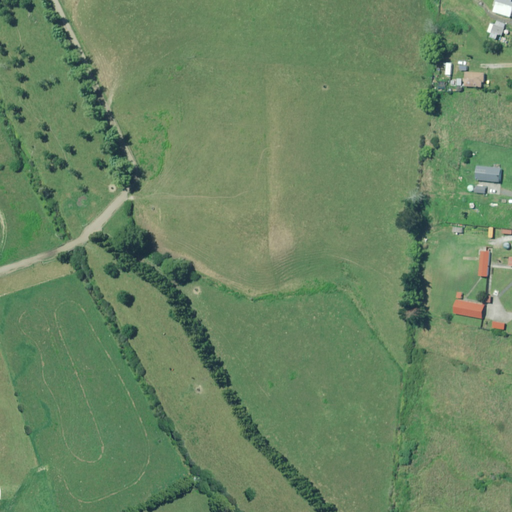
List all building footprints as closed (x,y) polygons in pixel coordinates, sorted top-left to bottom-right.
[(511,0),(498,0),(496,13),(511,16),(511,0)] [(468,72),(467,78),(466,78),(466,82),(467,82),(467,86),(487,88),(488,74),(468,72)] [(502,165),(495,164),(495,168),(480,166),(479,180),(502,183),(504,169),(501,168),(502,165)] [(489,187),(478,185),(477,192),(488,194),(489,187)] [(483,251),(481,277),(490,277),(492,252),(483,251)] [(487,295),(487,297),(486,302),(493,303),(495,296),(487,295)] [(457,314),(471,316),(486,319),(489,305),(459,300),(457,314)]
